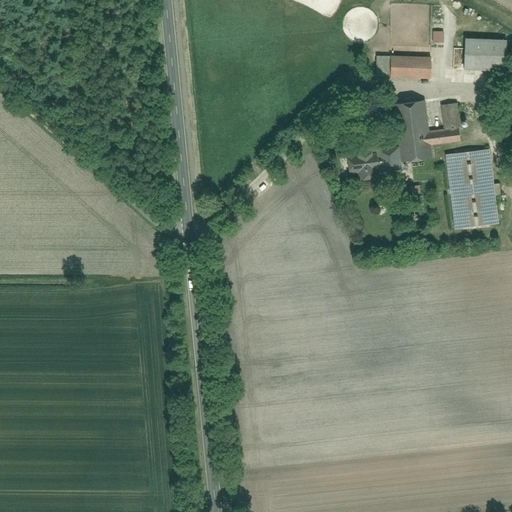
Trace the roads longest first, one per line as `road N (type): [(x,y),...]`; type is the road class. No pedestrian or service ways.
road 1 (tertiary): [(216,511),(164,0)]
road 2 (track): [(0,79),(154,213),(188,229)]
